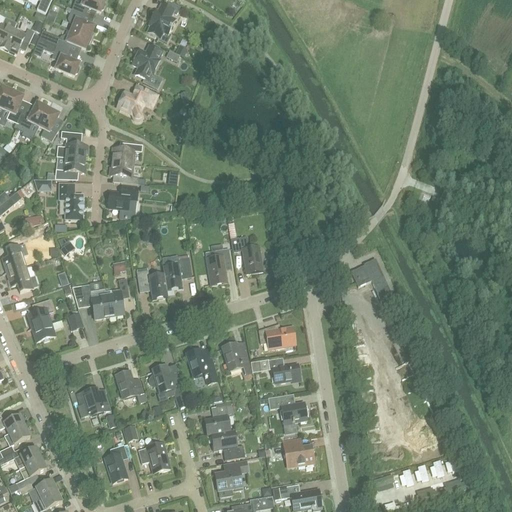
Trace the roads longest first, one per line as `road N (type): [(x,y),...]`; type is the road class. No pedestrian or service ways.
road 1 (unclassified): [(21,375),(310,286)]
road 2 (residential): [(345,511),(310,286)]
road 3 (track): [(449,0),(402,176)]
road 4 (residential): [(86,511),(21,375)]
road 5 (unclassified): [(310,286),(374,223),(402,176)]
